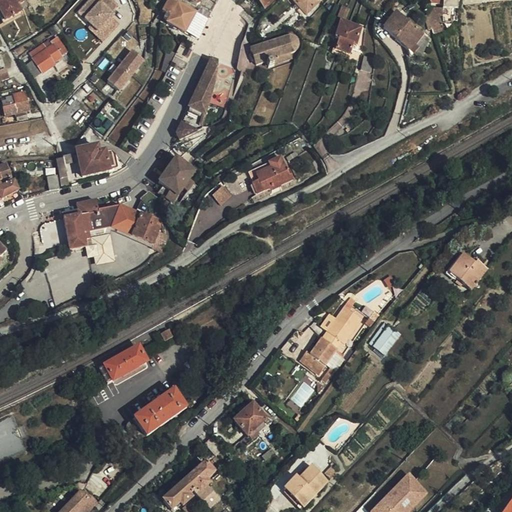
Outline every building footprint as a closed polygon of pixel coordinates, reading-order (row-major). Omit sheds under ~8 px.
[(0,0),(0,15),(3,21),(21,11),(18,3),(16,0),(0,0)] [(89,0),(77,14),(91,26),(97,32),(100,29),(107,36),(117,24),(110,18),(107,16),(110,13),(116,6),(109,0),(101,0),(101,1),(99,0),(89,0)] [(167,13),(166,16),(170,17),(167,24),(185,33),(195,12),(177,3),(167,0),(165,4),(167,5),(164,12),(167,13)] [(320,0),(290,0),(305,15),(320,0)] [(454,8),(457,8),(457,0),(442,0),(442,5),(442,9),(454,8)] [(409,23),(406,20),(396,13),(383,29),(396,40),(409,23)] [(335,40),(338,41),(352,45),(353,42),(351,41),(355,25),(340,21),(335,40)] [(396,40),(409,51),(413,45),(416,47),(424,35),(409,23),(396,40)] [(352,45),(338,41),(335,52),(351,56),(356,38),(359,38),(361,27),(355,25),(351,41),(353,42),(352,45)] [(97,32),(91,26),(88,29),(102,41),(107,36),(100,29),(97,32)] [(276,68),(274,63),(283,59),(285,65),(293,62),(291,56),(295,55),(298,52),(299,49),(299,46),(299,43),(297,41),(294,39),(291,38),(288,38),(250,52),(257,68),(267,64),(269,71),(272,70),(276,68)] [(46,51),(41,44),(26,54),(39,73),(48,68),(47,66),(57,59),(63,55),(52,40),(47,43),(51,48),(46,51)] [(46,41),(41,44),(46,51),(51,48),(47,43),(46,41)] [(413,45),(409,51),(414,55),(418,49),(416,47),(413,45)] [(163,68),(166,70),(176,52),(169,49),(163,68)] [(131,51),(107,82),(118,92),(143,61),(131,51)] [(361,72),(370,74),(372,60),(364,58),(361,72)] [(57,59),(49,64),(55,73),(63,68),(57,59)] [(285,65),(283,59),(274,63),(276,68),(285,65)] [(180,141),(201,130),(213,90),(218,63),(211,61),(207,67),(177,136),(180,141)] [(85,84),(76,93),(83,100),(92,90),(85,84)] [(23,96),(5,100),(5,103),(0,104),(5,119),(28,111),(23,96)] [(100,114),(88,129),(102,139),(113,126),(105,121),(106,119),(100,114)] [(28,121),(30,128),(44,123),(42,116),(28,121)] [(76,155),(76,156),(83,181),(114,174),(116,173),(116,171),(114,160),(103,155),(98,155),(96,150),(76,155)] [(164,151),(154,168),(163,174),(174,157),(164,151)] [(170,203),(182,186),(187,178),(194,169),(176,158),(159,183),(164,186),(159,195),(170,203)] [(282,162),(271,167),(272,171),(252,181),(255,187),(254,188),(259,198),(272,192),(280,188),(281,190),(295,184),(290,175),(288,175),(282,162)] [(272,171),(271,167),(250,177),(252,181),(272,171)] [(5,168),(0,170),(0,184),(10,181),(5,168)] [(44,175),(48,194),(58,192),(54,173),(44,175)] [(182,186),(187,190),(189,191),(194,183),(192,182),(187,178),(182,186)] [(12,186),(0,190),(0,204),(17,195),(12,186)] [(232,195),(224,187),(214,196),(221,204),(232,195)] [(158,212),(159,210),(156,202),(152,194),(151,193),(141,199),(144,202),(139,212),(142,214),(144,213),(155,215),(158,212)] [(156,202),(159,210),(162,201),(152,194),(156,202)] [(159,222),(139,215),(122,209),(98,214),(97,204),(94,205),(94,204),(76,208),(78,218),(61,221),(68,254),(87,250),(89,250),(87,244),(90,243),(90,242),(105,239),(107,233),(108,233),(113,231),(154,246),(153,249),(164,253),(170,237),(161,233),(162,230),(157,228),(159,222)] [(114,263),(107,233),(105,239),(90,242),(90,243),(87,244),(89,250),(87,250),(90,260),(97,258),(99,266),(114,263)] [(442,291),(462,306),(479,285),(468,276),(465,279),(457,272),(442,291)] [(107,278),(94,284),(95,289),(109,282),(107,278)] [(441,318),(449,324),(456,315),(449,309),(441,318)] [(349,318),(344,314),(341,319),(346,323),(349,318)] [(372,329),(378,322),(373,317),(366,325),(372,329)] [(329,336),(323,344),(338,359),(356,336),(339,324),(329,336)] [(166,341),(172,337),(168,330),(162,334),(166,341)] [(323,332),(318,339),(323,344),(329,336),(323,332)] [(362,342),(366,344),(370,339),(366,336),(362,342)] [(323,344),(318,339),(314,344),(320,348),(323,344)] [(362,360),(367,364),(383,343),(377,339),(362,360)] [(142,343),(141,342),(103,363),(104,365),(99,368),(108,384),(113,381),(146,363),(151,360),(142,343)] [(383,343),(367,364),(378,372),(393,351),(383,343)] [(323,344),(320,348),(315,356),(313,355),(308,363),(302,371),(299,369),(293,376),(312,390),(323,375),(329,366),(332,368),(338,359),(323,344)] [(302,371),(308,363),(305,361),(299,369),(302,371)] [(146,363),(113,381),(115,386),(149,367),(146,363)] [(338,372),(332,368),(329,366),(323,375),(332,380),(338,372)] [(329,385),(324,382),(314,396),(319,399),(329,385)] [(142,438),(148,434),(187,403),(174,387),(131,418),(132,419),(133,421),(130,424),(132,426),(129,428),(142,438)] [(261,435),(247,420),(228,436),(242,451),(261,435)] [(295,434),(291,430),(286,434),(291,438),(295,434)] [(208,453),(199,461),(209,472),(218,463),(208,453)] [(338,474),(331,468),(324,476),(330,481),(338,474)] [(326,485),(310,469),(297,483),(293,479),(282,492),(301,511),(326,485)] [(423,491),(406,475),(388,495),(371,511),(406,511),(419,499),(417,496),(423,491)] [(105,487),(112,479),(109,476),(101,486),(105,487)] [(200,478),(179,496),(187,506),(192,502),(195,505),(203,497),(200,494),(208,487),(200,478)] [(117,492),(105,487),(98,495),(106,501),(107,502),(117,492)] [(106,501),(98,495),(90,503),(99,508),(106,501)] [(187,506),(179,496),(161,511),(184,511),(182,509),(187,506)] [(65,511),(81,511),(83,511),(87,507),(85,504),(79,498),(65,511)]
